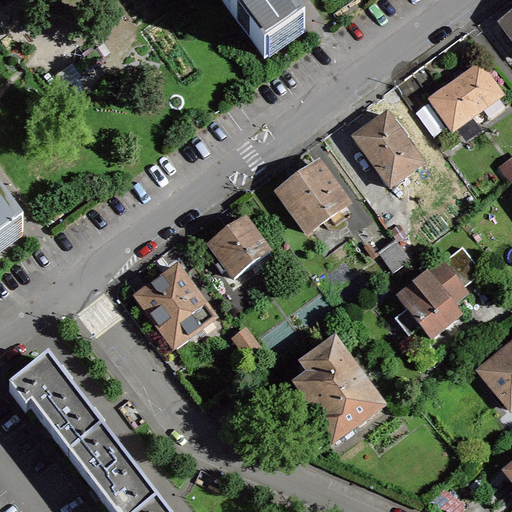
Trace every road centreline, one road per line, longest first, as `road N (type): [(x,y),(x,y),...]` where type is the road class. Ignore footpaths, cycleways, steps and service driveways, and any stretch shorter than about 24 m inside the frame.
road 1 (residential): [(77,283),(467,0)]
road 2 (residential): [(365,511),(233,455),(179,420),(77,283)]
